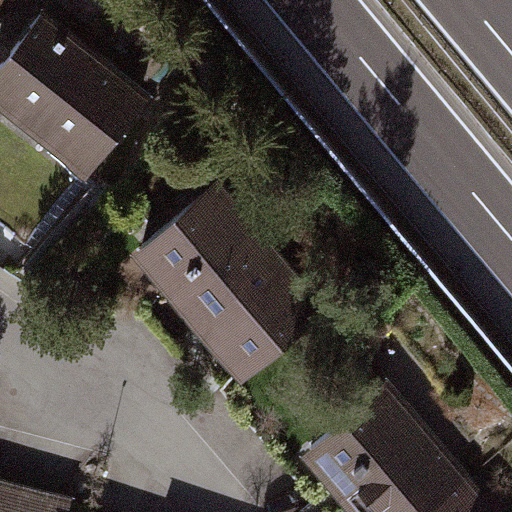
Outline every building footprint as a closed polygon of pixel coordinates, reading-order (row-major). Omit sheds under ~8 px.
[(51,0),(42,0),(0,53),(0,95),(87,164),(153,81),(51,0)] [(220,169),(134,241),(244,371),(330,299),(220,169)] [(506,511),(390,371),(303,443),(360,511),(506,511)] [(0,511),(12,511),(22,477),(0,470),(0,511)] [(70,511),(76,490),(22,477),(12,511),(70,511)]
